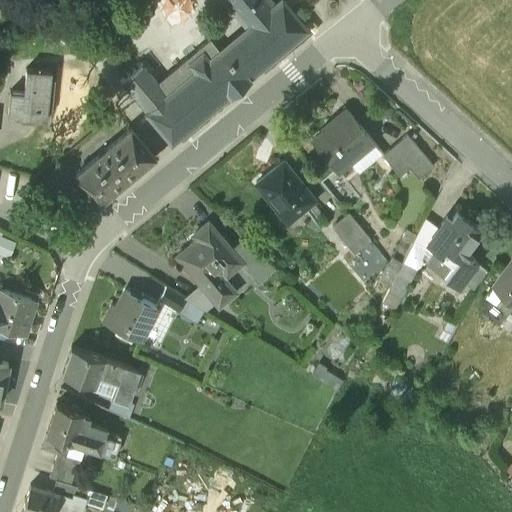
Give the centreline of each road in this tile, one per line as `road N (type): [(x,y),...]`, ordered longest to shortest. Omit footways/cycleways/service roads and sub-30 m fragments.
road 1 (residential): [(3,511),(86,248),(352,33)]
road 2 (residential): [(352,33),(511,186)]
